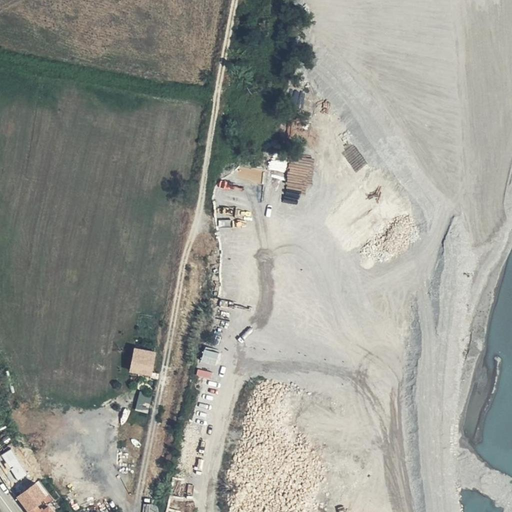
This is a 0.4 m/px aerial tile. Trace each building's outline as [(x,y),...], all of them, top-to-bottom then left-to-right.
[(301,105),(304,94),(296,91),(293,103),(301,105)] [(288,158),(286,189),(310,190),(312,159),(288,158)] [(268,160),(268,170),(286,171),(287,161),(268,160)] [(238,179),(260,181),(261,170),(239,168),(238,179)] [(136,347),(132,370),(141,372),(141,370),(153,372),(157,351),(136,347)] [(216,365),(218,352),(203,349),(201,362),(216,365)] [(137,410),(149,410),(149,396),(138,395),(137,410)] [(3,453),(15,480),(25,475),(13,449),(3,453)] [(48,488),(39,475),(32,481),(25,486),(18,492),(33,511),(55,511),(51,506),(47,508),(38,497),(48,488)]
